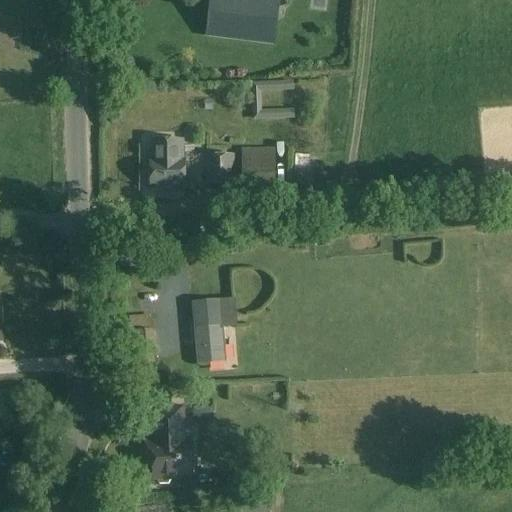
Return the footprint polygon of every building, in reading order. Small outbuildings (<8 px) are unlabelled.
[(244,40),(263,42),(273,44),(277,16),(278,0),(212,0),(208,35),(228,38),(244,40)] [(264,70),(265,55),(234,54),(234,68),(264,70)] [(151,141),(151,150),(151,190),(185,190),(185,141),(151,141)] [(276,150),(243,150),(243,188),(276,188),(276,150)] [(207,156),(207,186),(235,186),(235,156),(207,156)] [(225,362),(223,327),(197,329),(200,364),(225,362)] [(154,366),(152,331),(130,332),(133,367),(154,366)] [(185,408),(155,409),(155,436),(159,436),(159,443),(146,443),(146,464),(154,464),(155,481),(195,480),(194,443),(186,443),(185,408)] [(213,408),(194,409),(195,425),(214,424),(214,430),(238,429),(238,413),(214,414),(213,408)]
